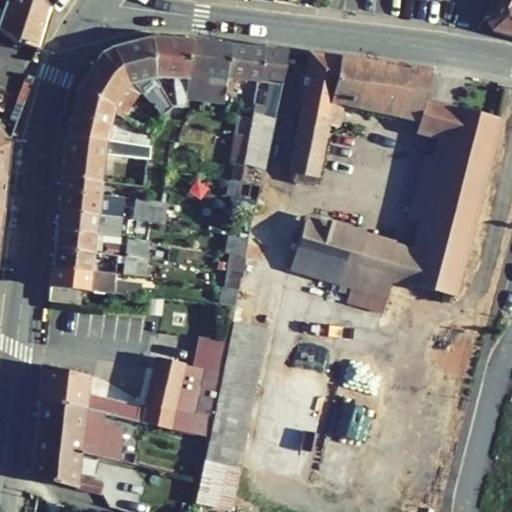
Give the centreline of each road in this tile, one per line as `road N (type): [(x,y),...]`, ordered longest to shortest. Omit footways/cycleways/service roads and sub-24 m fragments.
road 1 (tertiary): [(0,483),(42,112),(60,57),(92,3)]
road 2 (tertiary): [(511,61),(92,3)]
road 3 (residential): [(511,355),(474,511)]
